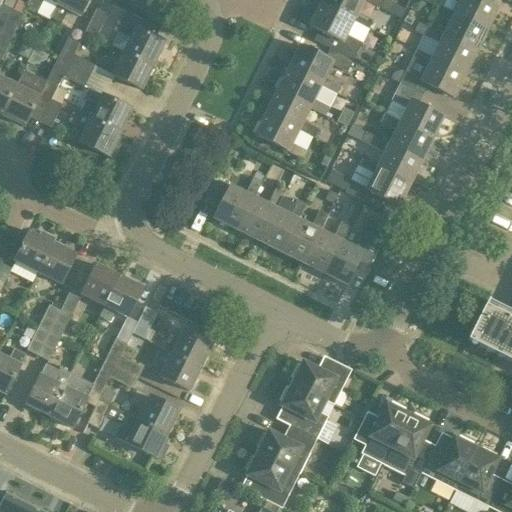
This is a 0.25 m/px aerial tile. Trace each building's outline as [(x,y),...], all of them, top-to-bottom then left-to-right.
[(44,0),(56,5),(58,0),(29,0),(26,7),(37,13),(43,0),(44,0)] [(58,0),(56,5),(50,19),(61,25),(68,11),(79,17),(87,0),(58,0)] [(356,14),(363,1),(363,0),(322,0),(320,5),(353,21),(352,22),(368,30),(372,22),(356,14)] [(363,0),(363,1),(379,9),(383,0),(363,0)] [(391,4),(383,0),(379,9),(387,12),(391,4)] [(458,0),(461,1),(454,14),(453,16),(486,32),(497,9),(477,0),(458,0)] [(1,5),(0,6),(0,33),(11,11),(1,5)] [(309,27),(318,32),(313,42),(329,49),(353,61),(368,30),(352,22),(353,21),(320,5),(309,27)] [(450,23),(443,36),(442,38),(475,54),(486,32),(453,16),(454,14),(438,7),(433,15),(450,23)] [(106,16),(95,10),(84,33),(95,38),(106,16)] [(11,11),(0,33),(11,39),(23,16),(11,11)] [(130,38),(123,53),(152,67),(164,44),(149,36),(152,30),(126,17),(120,29),(121,33),(130,38)] [(438,46),(432,58),(431,59),(431,60),(464,76),(475,54),(442,38),(443,36),(427,28),(427,29),(418,24),(413,32),(438,46)] [(0,60),(11,39),(0,33),(0,60)] [(73,56),(79,44),(67,38),(56,61),(67,67),(73,56)] [(16,55),(27,59),(31,49),(21,45),(16,55)] [(329,49),(324,59),(299,47),(288,69),(320,86),(320,87),(336,95),(340,87),(334,83),(324,78),(330,65),(347,73),(353,61),(329,49)] [(464,76),(431,60),(431,59),(432,58),(416,50),(404,74),(400,72),(393,74),(390,80),(423,96),(427,86),(452,99),(464,76)] [(152,67),(123,53),(111,76),(140,91),(152,67)] [(95,68),(73,56),(67,67),(90,78),(95,68)] [(56,88),(62,77),(67,67),(56,61),(45,84),(56,90),(56,88)] [(62,77),(84,88),(90,78),(67,67),(62,77)] [(288,69),(277,91),(309,107),(308,109),(325,118),(336,95),(320,87),(320,86),(288,69)] [(0,116),(15,87),(0,79),(0,116)] [(400,123),(399,124),(431,141),(443,118),(418,106),(423,96),(390,80),(390,81),(399,85),(383,115),(400,123)] [(15,87),(0,116),(24,128),(39,99),(15,87)] [(50,101),(118,134),(130,110),(101,96),(88,90),(83,98),(86,100),(80,111),(62,103),(66,93),(56,88),(56,90),(50,101)] [(302,123),(308,109),(309,107),(277,91),(266,113),(298,129),(297,131),(313,139),(318,130),(302,123)] [(50,129),(60,108),(72,114),(68,122),(84,130),(77,143),(113,161),(120,146),(117,145),(120,139),(117,137),(118,134),(50,101),(39,124),(50,129)] [(346,128),(352,115),(342,110),(336,122),(346,128)] [(291,144),(297,131),(298,129),(266,113),(254,136),(286,152),(285,153),(302,162),(307,152),(291,144)] [(395,132),(389,145),(388,147),(420,163),(431,141),(399,124),(400,123),(383,115),(379,124),(395,132)] [(384,154),(378,167),(377,169),(409,185),(420,163),(388,147),(389,145),(365,133),(361,142),(384,154)] [(398,208),(409,185),(377,169),(378,167),(362,159),(358,168),(357,167),(350,180),(340,175),(334,187),(345,192),(344,193),(368,205),(373,195),(398,208)] [(244,195),(229,187),(218,182),(214,183),(205,200),(207,204),(218,210),(213,220),(235,231),(252,199),(254,200),(261,183),(252,179),(244,195)] [(266,206),(254,200),(252,199),(235,231),(258,242),(274,210),(276,211),(282,199),(281,199),(283,194),(274,190),(266,206)] [(324,201),(332,205),(337,196),(328,192),(324,201)] [(296,201),(295,205),(282,199),(276,211),(274,210),(258,242),(280,253),(296,221),(298,222),(305,206),(296,201)] [(310,228),(298,222),(296,221),(280,253),(302,264),(318,232),(319,232),(327,216),(318,212),(310,228)] [(333,239),(319,232),(318,232),(302,264),(324,275),(341,243),(349,227),(340,223),(333,239)] [(55,239),(41,232),(38,238),(28,233),(14,262),(38,274),(52,244),(53,245),(55,239)] [(355,250),(341,243),(324,275),(346,286),(362,255),(363,255),(364,254),(375,260),(383,244),(363,234),(355,250)] [(0,263),(10,244),(0,238),(0,263)] [(52,244),(38,274),(61,285),(75,256),(53,245),(52,244)] [(81,295),(104,307),(119,278),(95,266),(81,295)] [(142,290),(119,278),(104,307),(98,318),(110,324),(115,312),(127,319),(142,290)] [(70,290),(60,311),(60,312),(49,334),(59,339),(81,295),(70,290)] [(511,320),(507,318),(505,320),(496,316),(497,313),(486,308),(489,302),(487,302),(470,337),(480,342),(478,347),(496,356),(498,351),(507,355),(505,360),(511,364),(511,320)] [(60,312),(60,311),(48,306),(37,329),(49,334),(60,312)] [(148,330),(137,324),(132,334),(143,339),(143,340),(150,343),(155,333),(148,330)] [(49,334),(37,329),(26,351),(37,357),(49,334)] [(171,354),(200,368),(212,345),(182,331),(171,354)] [(59,339),(49,334),(37,357),(47,362),(59,339)] [(126,345),(115,340),(104,362),(116,368),(121,357),(126,345)] [(0,356),(0,393),(5,396),(20,367),(19,366),(25,355),(13,349),(8,360),(0,356)] [(200,368),(171,354),(159,378),(188,392),(200,368)] [(121,357),(116,368),(138,379),(143,368),(121,357)] [(291,385),(334,406),(351,371),(328,360),(322,373),(302,363),(300,367),(297,366),(291,378),(294,380),(291,385)] [(70,375),(49,418),(72,429),(85,403),(95,408),(99,402),(109,379),(110,379),(116,368),(104,362),(92,386),(70,375)] [(49,418),(70,375),(59,369),(57,371),(45,365),(25,406),(49,418)] [(116,368),(110,379),(132,390),(138,379),(116,368)] [(334,406),(291,385),(289,390),(286,388),(279,401),(282,403),(280,407),(300,417),(293,430),(316,441),(328,418),(319,414),(325,403),(333,407),(334,406)] [(137,421),(167,436),(178,412),(149,397),(137,421)] [(99,402),(95,408),(87,425),(98,430),(110,407),(99,402)] [(387,458),(408,416),(403,413),(404,410),(392,404),(390,407),(385,405),(376,424),(364,418),(353,441),(387,458)] [(408,416),(387,458),(420,475),(432,452),(420,446),(430,427),(425,425),(427,421),(414,415),(413,418),(408,416)] [(167,436),(137,421),(126,444),(160,462),(167,447),(162,445),(167,436)] [(316,441),(293,430),(287,442),(268,432),(265,436),(262,435),(256,448),(259,449),(256,454),(299,475),(316,441)] [(432,452),(420,475),(454,492),(476,450),(471,447),(472,444),(459,438),(458,441),(453,439),(444,458),(432,452)] [(476,450),(454,492),(488,509),(500,486),(488,481),(498,461),(493,459),(495,456),(482,449),(480,452),(476,450)] [(299,475),(256,454),(254,459),(251,458),(244,470),(248,472),(245,476),(265,486),(259,499),(279,509),(281,510),(299,475)] [(488,509),(494,511),(511,511),(511,491),(511,492),(500,486),(488,509)] [(46,511),(47,511),(7,491),(0,505),(0,511),(46,511)] [(259,510),(263,511),(276,511),(279,509),(264,501),(259,510)]
